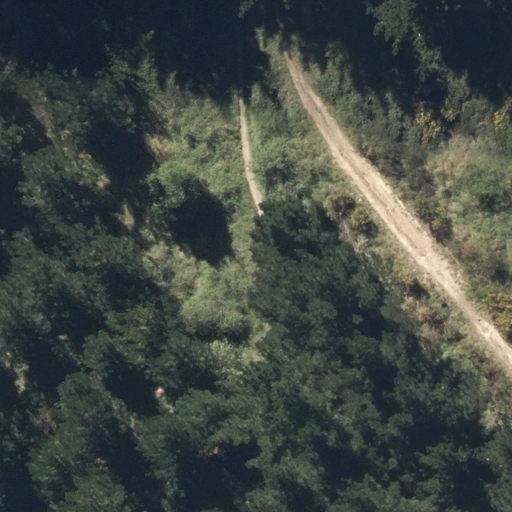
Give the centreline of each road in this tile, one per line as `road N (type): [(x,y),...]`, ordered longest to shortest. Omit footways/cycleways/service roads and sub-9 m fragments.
road 1 (track): [(511,364),(412,250),(310,87)]
road 2 (track): [(310,87),(244,42),(143,0)]
